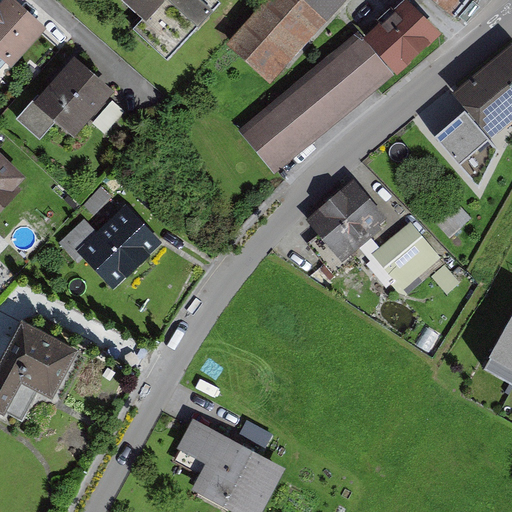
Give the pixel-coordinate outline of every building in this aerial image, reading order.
[(55,32),(20,0),(11,0),(0,12),(0,52),(20,71),(55,32)] [(180,0),(125,0),(155,27),(180,0)] [(278,0),(235,48),(279,87),(358,0),(278,0)] [(476,0),(438,0),(462,19),(476,0)] [(450,39),(416,2),(372,42),(407,79),(450,39)] [(402,78),(364,34),(246,133),(284,178),(402,78)] [(511,51),(457,99),(473,118),(497,145),(511,131),(511,51)] [(123,96),(82,60),(41,106),(83,142),(123,96)] [(497,145),(473,118),(455,133),(441,144),(484,189),(505,153),(497,145)] [(0,225),(38,182),(0,149),(0,225)] [(398,222),(361,181),(314,223),(351,264),(398,222)] [(167,244),(135,209),(86,253),(118,288),(167,244)] [(448,259),(418,224),(411,230),(380,256),(410,292),(448,259)] [(433,275),(449,293),(463,281),(447,263),(433,275)] [(511,320),(485,368),(511,383),(511,320)] [(0,409),(13,416),(30,384),(62,400),(88,351),(31,322),(2,378),(0,377),(0,409)] [(261,387),(253,400),(269,409),(276,396),(261,387)] [(189,447),(216,460),(203,486),(256,511),(270,511),(295,463),(203,418),(189,447)]
